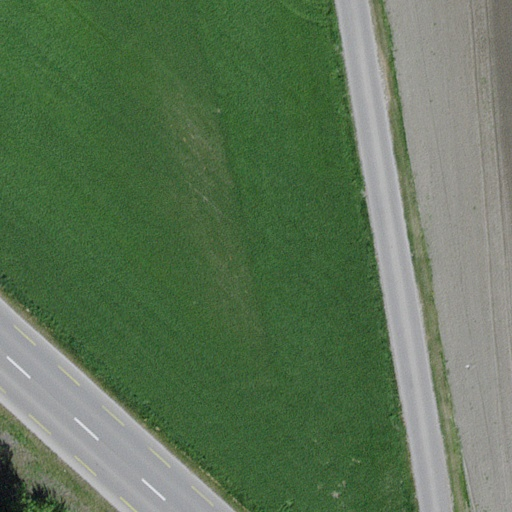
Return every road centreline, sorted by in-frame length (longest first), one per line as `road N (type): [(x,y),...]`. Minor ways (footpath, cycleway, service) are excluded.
road 1 (unclassified): [(357,0),(437,511)]
road 2 (tertiary): [(178,511),(0,348)]
